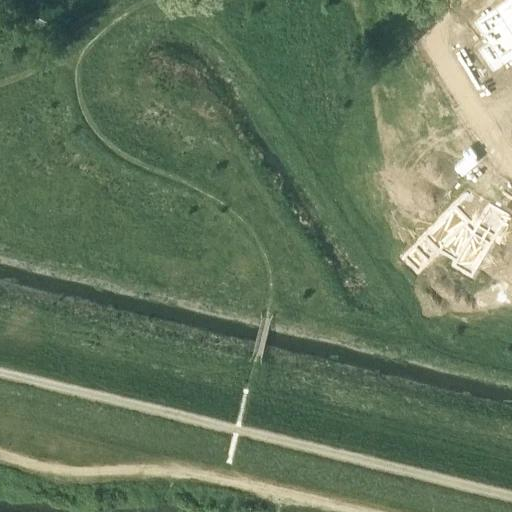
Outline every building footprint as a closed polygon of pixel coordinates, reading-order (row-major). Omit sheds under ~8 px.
[(511,0),(496,12),(511,34),(511,0)] [(503,66),(498,60),(511,50),(511,34),(496,12),(475,26),(490,48),(479,55),(492,74),(503,66)] [(418,126),(391,85),(328,134),(355,178),(418,126)] [(459,177),(431,138),(369,188),(370,189),(399,235),(459,177)] [(500,229),(466,196),(409,255),(457,309),(500,229)] [(511,252),(476,315),(511,327),(511,252)]
